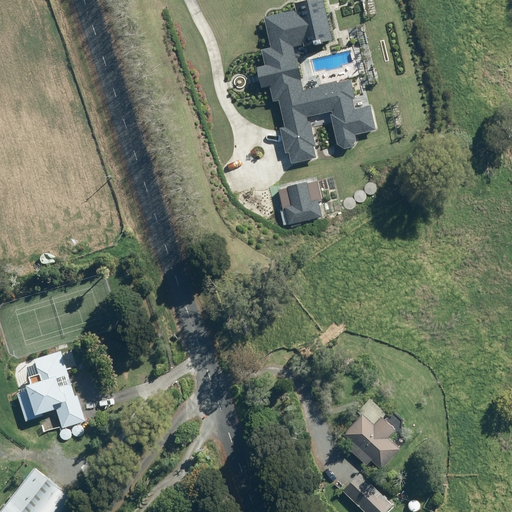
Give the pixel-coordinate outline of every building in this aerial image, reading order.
[(296,12),(268,18),(274,47),(263,51),(267,65),(259,67),(264,87),(271,86),(276,99),(282,99),(287,127),(282,129),(287,152),(291,151),(294,162),(318,156),(315,144),(317,144),(311,117),(332,112),(333,115),(339,143),(344,147),(350,146),(354,143),(354,138),(354,133),(376,128),(372,106),(356,110),(353,99),(356,98),(352,79),(307,89),(295,48),(331,40),(322,0),(309,0),(295,3),(296,12)] [(373,180),(341,202),(348,212),(380,190),(373,180)] [(307,183),(288,187),(292,206),(286,208),(290,224),(322,216),(317,201),(312,202),(307,183)] [(77,365),(72,349),(40,360),(47,381),(34,385),(36,391),(22,395),(31,420),(31,421),(61,411),(61,413),(66,429),(90,421),(72,367),(77,365)] [(359,414),(341,435),(350,444),(346,448),(365,465),(369,461),(380,471),(398,450),(387,440),(395,431),(381,418),(373,427),(359,414)] [(41,471),(9,511),(67,511),(78,499),(41,471)] [(360,473),(341,492),(362,511),(383,511),(392,503),(360,473)]
